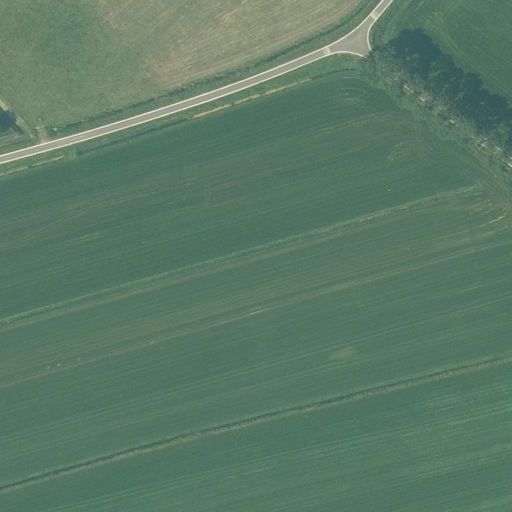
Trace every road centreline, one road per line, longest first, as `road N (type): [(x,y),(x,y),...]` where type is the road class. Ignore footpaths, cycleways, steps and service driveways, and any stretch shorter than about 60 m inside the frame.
road 1 (unclassified): [(0,160),(181,106),(352,40)]
road 2 (unclassified): [(511,160),(352,40)]
